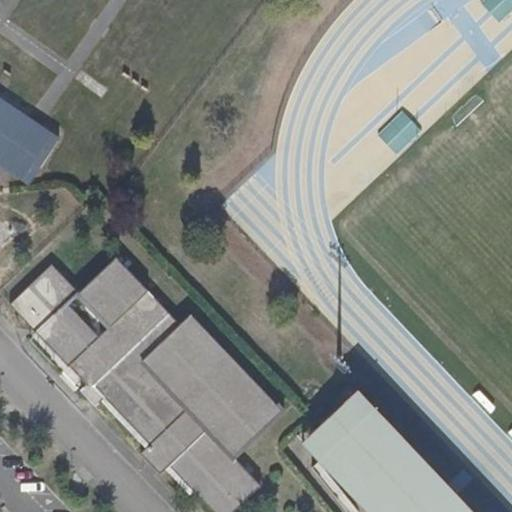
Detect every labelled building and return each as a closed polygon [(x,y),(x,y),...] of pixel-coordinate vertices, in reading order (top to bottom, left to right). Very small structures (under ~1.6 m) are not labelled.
[(57,141),(0,102),(0,166),(28,185),(57,141)] [(376,136),(397,157),(421,134),(400,113),(376,136)] [(285,408),(193,313),(183,323),(119,256),(81,291),(59,268),(20,305),(73,361),(71,363),(89,381),(82,389),(97,404),(106,395),(151,442),(143,452),(162,472),(171,463),(216,511),(232,511),(263,484),(236,456),(285,408)] [(469,511),(459,500),(457,502),(447,485),(444,485),(357,393),(313,434),(330,453),(322,462),(340,481),(343,478),(379,511),(469,511)] [(330,453),(313,434),(303,443),(322,462),(330,453)] [(467,465),(447,485),(457,502),(459,500),(481,480),(467,465)] [(379,511),(343,478),(340,481),(369,511),(379,511)]
